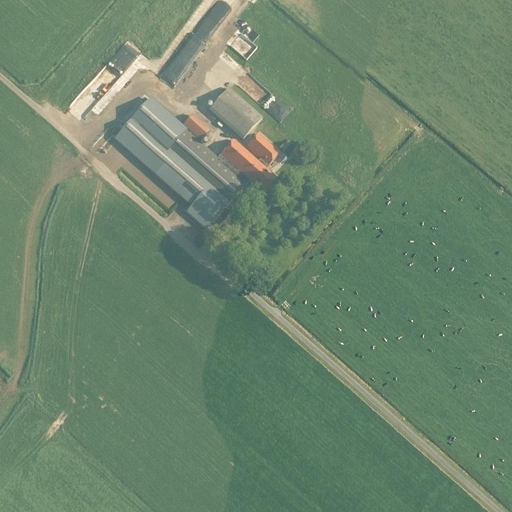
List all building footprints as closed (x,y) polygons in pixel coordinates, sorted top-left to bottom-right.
[(224,57),(232,61),(254,28),(246,23),(224,57)] [(106,91),(150,42),(130,25),(103,56),(98,53),(83,70),(106,91)] [(191,27),(152,77),(164,86),(202,36),(191,27)] [(208,105),(241,134),(261,113),(227,83),(208,105)] [(105,127),(116,138),(155,102),(143,90),(105,127)] [(265,164),(279,148),(257,128),(245,142),(258,154),(256,156),(232,135),(216,153),(198,137),(208,126),(190,110),(180,121),(184,124),(150,163),(191,200),(185,207),(205,224),(248,176),(263,189),(277,174),(265,164)]
